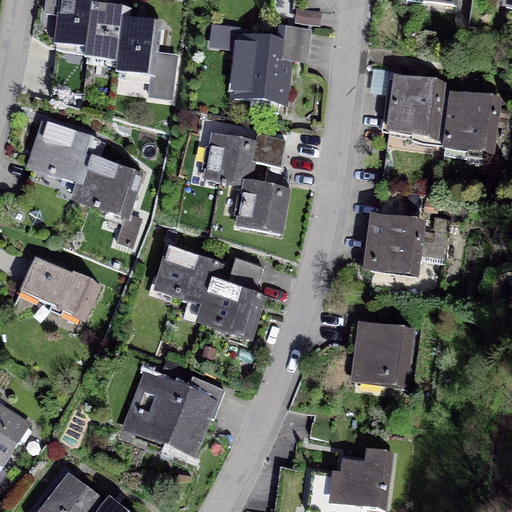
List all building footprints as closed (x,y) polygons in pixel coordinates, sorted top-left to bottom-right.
[(95,0),(48,0),(46,15),(61,17),(57,45),(89,49),(95,7),(95,0)] [(293,0),(292,11),(307,12),(308,0),(293,0)] [(127,11),(95,7),(89,49),(88,59),(121,63),(126,21),(127,11)] [(159,25),(126,21),(121,63),(119,74),(152,78),(150,98),(171,101),(177,58),(155,56),(159,25)] [(278,115),(279,105),(287,106),(293,62),(296,63),(298,48),(308,49),(310,33),(279,29),(278,44),(243,40),(243,33),(215,30),(214,41),(241,44),(234,100),(269,104),(268,114),(278,115)] [(397,82),(391,128),(395,128),(426,132),(447,135),(452,98),(442,97),(443,88),(397,82)] [(447,135),(446,143),(493,150),(499,105),(452,98),(447,135)] [(47,176),(81,187),(90,160),(96,142),(46,126),(32,167),(49,172),(47,176)] [(426,132),(395,128),(393,147),(423,151),(426,132)] [(257,137),(256,145),(215,137),(207,182),(246,189),(248,190),(249,184),(253,164),(255,151),(283,156),(286,143),(257,137)] [(423,151),(393,147),(390,165),(421,169),(423,151)] [(283,156),(255,151),(253,164),(281,170),(283,156)] [(90,160),(81,187),(76,201),(93,207),(92,210),(125,221),(117,244),(128,248),(131,248),(134,246),(141,221),(127,216),(140,176),(90,160)] [(421,169),(390,165),(388,184),(418,188),(421,169)] [(59,186),(33,178),(26,199),(52,207),(59,186)] [(239,227),(280,235),(288,191),(249,184),(248,190),(246,189),(239,227)] [(418,188),(388,184),(387,191),(417,196),(418,188)] [(417,196),(387,191),(383,222),(413,226),(417,196)] [(377,221),(371,267),(417,273),(423,227),(413,226),(383,222),(377,221)] [(184,319),(201,324),(214,283),(220,266),(171,251),(159,291),(190,301),(184,319)] [(19,293),(82,322),(97,288),(34,260),(19,293)] [(236,261),(231,274),(259,283),(263,270),(236,261)] [(214,283),(201,324),(226,332),(225,334),(248,342),(262,298),(255,296),(259,283),(231,274),(227,287),(214,283)] [(364,352),(361,377),(386,381),(386,384),(405,386),(409,355),(404,354),(407,334),(355,327),(351,350),(364,352)] [(174,464),(190,470),(221,391),(194,381),(188,394),(146,378),(133,413),(142,417),(135,436),(178,452),(174,464)] [(0,458),(7,463),(20,442),(24,444),(31,432),(28,430),(30,427),(0,408),(0,458)] [(341,430),(312,424),(310,438),(338,443),(341,430)] [(283,469),(277,511),(331,511),(332,511),(339,511),(364,511),(364,510),(382,511),(385,511),(393,456),(368,453),(366,466),(344,464),(342,476),(283,469)] [(102,511),(107,507),(69,477),(41,511),(102,511)] [(102,511),(122,511),(110,502),(107,507),(102,511)]
